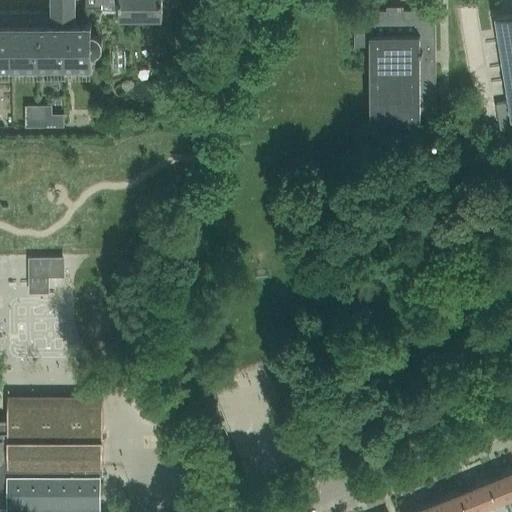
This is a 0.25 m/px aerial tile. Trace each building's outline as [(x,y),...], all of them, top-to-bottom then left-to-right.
[(0,64),(92,64),(92,53),(95,53),(98,51),(100,49),(102,46),(103,42),(102,38),(99,34),(95,32),(91,31),(91,21),(75,22),(75,7),(75,0),(51,0),(52,10),(0,10),(0,64)] [(85,0),(85,6),(103,6),(103,1),(119,0),(120,18),(162,17),(162,0),(85,0)] [(371,120),(381,120),(421,120),(421,115),(436,115),(435,10),(354,11),(354,45),(370,44),(371,120)] [(511,118),(511,13),(495,16),(511,119),(511,118)] [(508,102),(505,102),(496,104),(498,116),(500,131),(511,129),(511,128),(511,123),(508,102)] [(98,130),(62,132),(63,165),(85,164),(85,153),(99,152),(98,130)] [(49,185),(59,185),(59,151),(49,150),(49,185)] [(47,258),(30,259),(31,291),(47,290),(47,258)] [(0,507),(3,508),(7,508),(7,511),(87,511),(100,511),(100,477),(104,477),(104,476),(102,476),(102,395),(8,395),(8,419),(0,418),(0,507)] [(507,511),(503,500),(511,496),(511,472),(489,481),(497,502),(493,504),(495,511),(507,511)] [(474,511),(493,504),(497,502),(489,481),(460,493),(467,511),(474,511)] [(467,511),(460,493),(431,504),(434,511),(467,511)]
